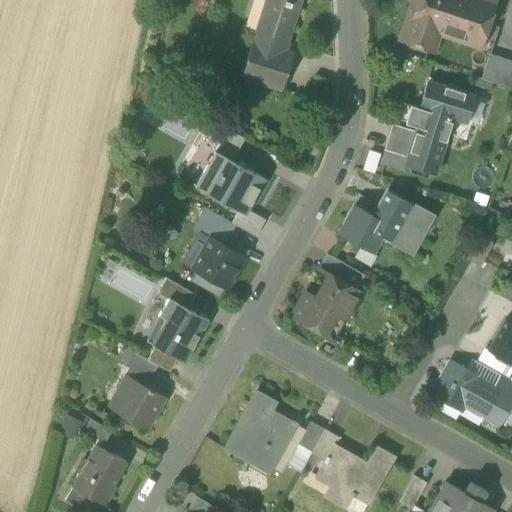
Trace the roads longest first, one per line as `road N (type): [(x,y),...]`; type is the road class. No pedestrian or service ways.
road 1 (residential): [(245,329),(337,168),(350,97),(348,0)]
road 2 (residential): [(137,511),(245,329)]
road 3 (residential): [(245,329),(391,411)]
road 4 (residential): [(391,411),(467,289)]
road 5 (residential): [(391,411),(511,479)]
